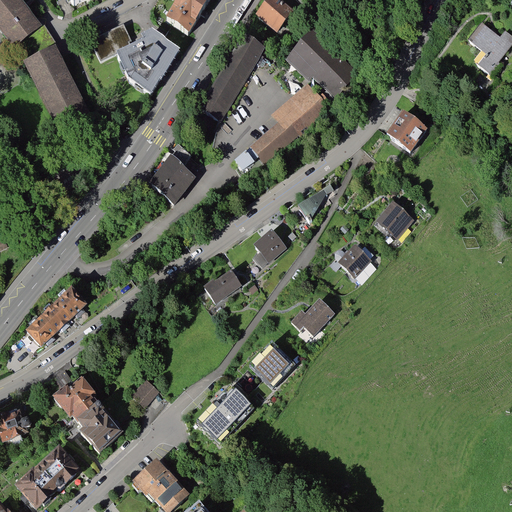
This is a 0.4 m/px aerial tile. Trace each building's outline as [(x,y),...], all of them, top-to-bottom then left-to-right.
[(21,0),(0,0),(0,31),(14,49),(20,55),(23,60),(57,129),(90,112),(56,43),(50,36),(43,25),(21,0)] [(173,0),(158,29),(183,43),(206,0),(173,0)] [(290,14),(266,0),(265,0),(252,23),(276,37),(290,14)] [(500,40),(479,24),(463,46),(482,60),(474,70),(488,81),(511,48),(511,40),(504,35),(500,40)] [(121,29),(88,43),(100,65),(109,61),(122,86),(145,101),(174,56),(144,38),(130,44),(121,29)] [(302,38),(282,65),(334,103),(354,76),(302,38)] [(261,55),(236,42),(195,118),(220,131),(261,55)] [(330,114),(308,88),(270,120),(276,128),(247,152),(257,164),(263,171),(330,114)] [(403,112),(387,136),(411,154),(427,131),(403,112)] [(257,164),(247,152),(229,166),(238,178),(257,164)] [(193,181),(163,161),(142,192),(171,212),(193,181)] [(322,190),(299,210),(310,225),(327,195),(335,191),(331,184),(322,190)] [(390,204),(374,225),(396,242),(412,221),(390,204)] [(274,232),(255,249),(260,253),(254,259),(262,269),(269,263),(287,248),(274,232)] [(292,233),(288,237),(293,241),(297,237),(292,233)] [(4,239),(0,240),(0,251),(8,248),(4,239)] [(373,264),(352,246),(335,265),(356,283),(373,264)] [(232,270),(204,289),(215,306),(243,287),(232,270)] [(255,285),(248,290),(252,296),(259,291),(255,285)] [(58,299),(75,316),(88,303),(71,287),(58,299)] [(58,299),(41,315),(57,332),(75,316),(58,299)] [(303,317),(299,314),(289,326),(298,333),(301,330),(313,340),(333,317),(315,302),(303,317)] [(57,332),(41,315),(26,329),(41,347),(57,332)] [(261,371),(276,386),(295,368),(280,353),(261,371)] [(56,389),(43,400),(89,453),(110,435),(87,409),(92,405),(63,372),(51,382),(56,389)] [(159,394),(144,382),(130,400),(145,412),(159,394)] [(251,411),(230,392),(199,425),(220,445),(251,411)] [(13,411),(0,416),(0,447),(24,437),(13,411)] [(175,469),(201,452),(191,438),(166,455),(175,469)] [(48,450),(5,492),(24,511),(34,511),(73,474),(48,450)] [(173,511),(188,498),(152,462),(128,486),(154,511),(173,511)]
